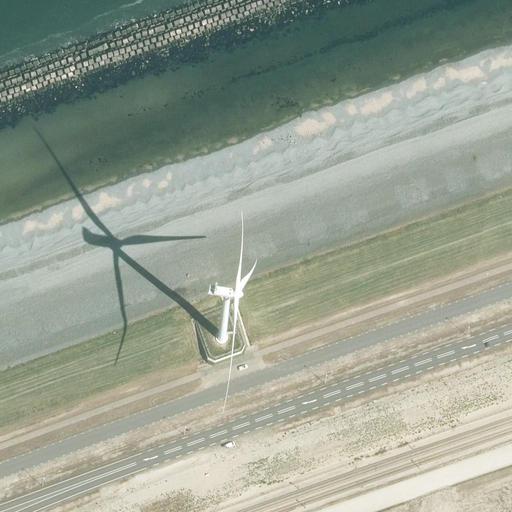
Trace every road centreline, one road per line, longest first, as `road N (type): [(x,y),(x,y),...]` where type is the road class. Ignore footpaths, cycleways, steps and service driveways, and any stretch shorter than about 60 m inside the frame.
road 1 (unclassified): [(511,294),(0,474)]
road 2 (secondary): [(511,336),(65,494)]
